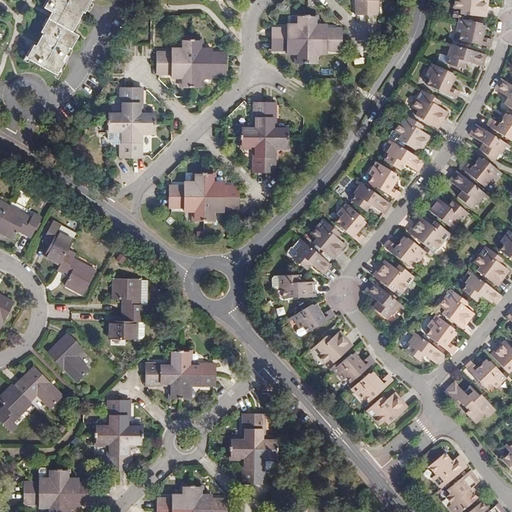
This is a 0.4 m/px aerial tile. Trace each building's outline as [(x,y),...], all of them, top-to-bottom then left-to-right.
[(43,0),(41,5),(47,9),(51,11),(47,17),(44,24),(41,23),(38,29),(39,30),(35,40),(38,41),(37,45),(33,43),(30,42),(28,48),(31,49),(27,58),(55,73),(76,33),(70,30),(79,10),(83,12),(88,0),(43,0)] [(356,0),(356,13),(366,13),(377,13),(376,0),(356,0)] [(453,0),(453,6),(462,7),(462,12),(485,15),(486,0),(453,0)] [(342,47),(342,37),(342,26),(327,26),(317,26),(317,22),(317,12),(306,12),(297,12),(297,21),(297,27),(287,27),(272,27),(272,37),(272,47),(288,47),(297,47),(297,52),(297,61),(306,61),(317,61),(317,52),(317,47),(326,47),(342,47)] [(491,45),(492,42),(492,38),(483,36),(484,29),(481,28),(481,24),(477,23),(477,21),(459,18),(457,31),(461,32),(460,40),(491,45)] [(182,53),(172,53),(157,53),(157,72),(172,72),(181,72),(181,77),(181,86),(201,86),(201,77),(202,73),(211,73),(226,73),(226,52),(211,53),(201,53),(201,48),(201,38),(182,38),(182,47),(182,53)] [(451,43),(447,55),(448,55),(446,62),(463,67),(466,61),(482,65),(485,54),(451,43)] [(448,55),(447,55),(440,52),(438,59),(446,62),(448,55)] [(448,72),(430,64),(424,75),(429,78),(426,85),(454,98),(457,91),(448,87),(451,80),(449,79),(451,75),(447,73),(448,72)] [(511,83),(502,77),(495,87),(509,96),(505,102),(511,106),(511,83)] [(155,112),(141,112),(141,87),(121,87),(121,111),(108,111),(107,132),(120,132),(120,157),(141,157),(141,132),(155,132),(155,112)] [(439,98),(422,88),(412,105),(419,111),(417,113),(438,126),(447,111),(436,103),(439,98)] [(255,171),(265,171),(276,171),(275,146),(289,146),(289,126),(276,126),(276,101),(255,101),(255,126),(241,125),(241,136),(241,146),(255,146),(255,171)] [(419,123),(403,113),(393,130),(401,135),(399,138),(419,151),(429,134),(417,126),(419,123)] [(511,114),(509,113),(506,117),(504,115),(500,122),(492,117),(488,122),(511,137),(511,114)] [(508,142),(478,122),(471,132),(485,141),(481,147),(496,157),(500,151),(501,152),(508,142)] [(424,158),(392,139),(386,150),(387,151),(384,157),(399,166),(403,160),(418,169),(424,158)] [(501,171),(487,159),(486,160),(483,158),(480,162),(477,159),(472,165),(465,159),(460,165),(486,184),(490,179),(494,181),(501,171)] [(393,169),(376,159),(369,171),(372,173),(369,179),(396,196),(399,189),(392,184),(395,178),(392,176),(394,173),(392,171),(393,169)] [(487,192),(458,169),(451,178),(463,188),(459,194),(473,205),(478,199),(479,200),(485,194),(487,192)] [(193,180),(193,185),(184,185),(170,185),(169,206),(184,206),(194,206),(194,211),(195,220),(214,220),(214,211),(214,205),(224,206),(239,206),(239,185),(224,185),(213,185),(213,180),(213,170),(193,171),(193,180)] [(361,180),(359,182),(354,190),(356,192),(351,197),(366,207),(371,201),(384,211),(389,205),(392,201),(361,180)] [(470,210),(454,198),(449,203),(438,194),(428,206),(453,226),(459,219),(461,221),(470,210)] [(0,222),(10,203),(0,197),(0,222)] [(360,212),(346,199),(336,211),(339,214),(335,219),(359,240),(364,234),(357,228),(361,222),(359,219),(362,216),(359,214),(360,212)] [(32,214),(10,203),(0,222),(0,229),(15,238),(20,229),(32,235),(43,214),(34,210),(32,214)] [(451,231),(436,219),(432,223),(422,215),(409,229),(429,244),(431,241),(438,246),(451,231)] [(338,228),(324,216),(310,231),(317,238),(314,241),(333,256),(345,242),(335,232),(338,228)] [(69,248),(74,238),(73,237),(58,229),(62,223),(62,222),(54,218),(46,234),(53,238),(51,242),(45,253),(62,262),(69,248)] [(58,229),(73,237),(77,231),(62,223),(58,229)] [(511,257),(511,232),(509,230),(501,240),(505,243),(500,249),(511,257)] [(304,238),(300,234),(292,242),(291,241),(286,247),(287,250),(292,255),(297,250),(295,248),(304,238)] [(427,249),(412,238),(411,239),(408,237),(402,244),(399,242),(397,244),(390,238),(386,244),(411,264),(416,257),(419,260),(427,249)] [(323,271),(332,262),(304,238),(295,248),(297,250),(292,255),(306,266),(311,261),(323,271)] [(499,261),(502,256),(487,244),(475,261),(483,267),(480,271),(499,284),(510,270),(499,261)] [(62,262),(59,267),(66,271),(68,268),(72,270),(70,274),(65,285),(83,295),(97,270),(74,258),(77,252),(69,248),(62,262)] [(416,275),(402,263),(398,268),(387,259),(376,273),(394,288),(397,285),(404,290),(416,275)] [(501,294),(502,293),(472,271),(464,281),(466,282),(461,288),(475,299),(480,293),(493,303),(501,294)] [(299,273),(279,273),(280,287),(282,287),(283,295),(314,294),(314,279),(299,279),(299,273)] [(127,312),(146,312),(146,303),(141,303),(141,277),(112,277),(112,298),(123,298),(127,298),(127,303),(123,303),(122,312),(127,312)] [(401,303),(374,280),(366,289),(379,299),(374,305),(388,316),(393,310),(394,311),(401,303)] [(468,298),(453,287),(441,303),(448,309),(446,312),(465,326),(476,311),(465,302),(468,298)] [(15,300),(0,292),(0,329),(3,324),(0,323),(2,319),(5,320),(15,300)] [(308,304),(292,314),(299,326),(304,323),(307,329),(334,313),(331,306),(322,311),(318,305),(315,307),(313,303),(309,305),(308,304)] [(146,322),(146,312),(127,312),(127,320),(122,320),(110,320),(109,338),(138,339),(138,322),(146,322)] [(181,312),(175,319),(181,324),(187,317),(181,312)] [(451,350),(454,348),(456,345),(449,339),(453,333),(451,331),(453,328),(450,325),(451,324),(436,313),(428,323),(431,326),(427,331),(451,350)] [(146,339),(146,322),(138,322),(138,339),(146,339)] [(327,334),(312,346),(326,361),(332,355),(335,358),(353,343),(340,328),(330,337),(327,334)] [(71,369),(68,371),(78,381),(90,369),(77,354),(84,347),(68,330),(49,350),(64,367),(66,365),(71,369)] [(425,352),(437,361),(441,358),(445,352),(417,330),(415,333),(409,340),(411,341),(406,347),(420,358),(425,352)] [(511,346),(504,339),(490,351),(507,369),(510,365),(511,366),(511,346)] [(173,348),(172,363),(148,363),(147,384),(172,385),(172,398),(192,399),(192,385),(218,386),(217,364),(192,363),(192,349),(173,348)] [(375,359),(370,353),(363,359),(358,353),(356,356),(353,352),(349,355),(348,354),(334,366),(343,377),(346,374),(352,379),(375,359)] [(505,375),(492,361),(491,362),(489,359),(485,363),(483,360),(478,365),(471,358),(466,363),(488,386),(493,380),(496,383),(505,375)] [(34,364),(15,384),(31,401),(38,394),(52,406),(64,394),(55,384),(53,386),(49,383),(51,381),(34,364)] [(368,375),(366,373),(353,386),(362,396),(365,393),(370,399),(393,378),(388,372),(381,378),(376,373),(374,375),(371,372),(368,375)] [(480,391),(481,390),(478,388),(477,390),(471,383),(464,388),(455,379),(443,390),(453,400),(457,397),(461,401),(467,407),(463,412),(474,423),(483,413),(486,416),(495,407),(480,391)] [(15,384),(12,381),(0,394),(0,397),(6,403),(9,406),(5,410),(2,407),(0,409),(0,416),(12,430),(19,423),(16,420),(32,403),(31,401),(15,384)] [(384,398),(380,393),(366,406),(379,422),(387,415),(390,419),(408,403),(395,389),(384,398)] [(35,398),(32,405),(41,408),(44,402),(35,398)] [(131,446),(144,446),(144,434),(144,424),(131,424),(131,399),(111,399),(110,424),(96,423),(95,445),(109,445),(109,470),(131,471),(131,446)] [(230,437),(230,457),(243,458),(243,481),(265,482),(265,458),(278,459),(278,438),(265,437),(265,413),(244,413),(243,437),(230,437)] [(511,439),(508,443),(505,446),(508,450),(502,456),(511,467),(511,439)] [(440,484),(467,463),(457,450),(450,456),(444,448),(428,462),(434,470),(430,473),(440,484)] [(471,482),(478,476),(471,467),(469,465),(445,484),(448,488),(444,492),(449,499),(446,502),(453,511),(475,493),(471,487),(468,484),(471,482)] [(80,503),(95,504),(95,492),(95,482),(80,482),(71,482),(71,477),(70,468),(50,468),(50,477),(49,481),(40,481),(25,482),(25,492),(25,502),(40,503),(49,503),(49,507),(49,511),(70,511),(71,507),(71,503),(80,503)] [(159,498),(158,508),(158,511),(228,511),(229,498),(212,498),(204,498),(203,494),(203,484),(183,484),(183,493),(183,498),(174,498),(159,498)] [(500,511),(505,509),(497,498),(489,503),(486,506),(483,502),(480,497),(460,511),(500,511)]
